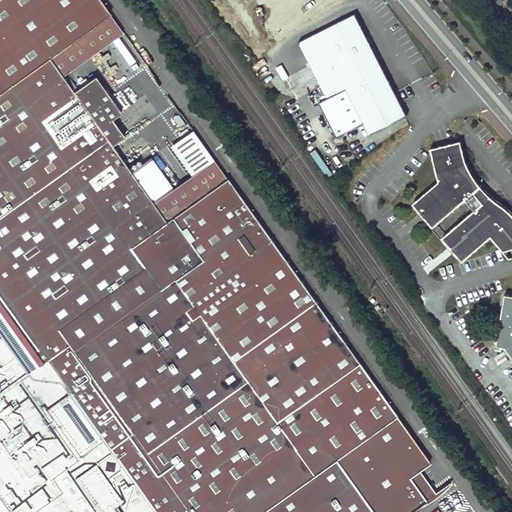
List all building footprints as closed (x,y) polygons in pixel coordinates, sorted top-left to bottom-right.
[(0,0),(0,511),(410,511),(426,501),(410,477),(418,471),(430,462),(213,159),(173,188),(152,202),(130,171),(122,159),(117,152),(112,145),(122,138),(124,137),(112,119),(121,113),(94,76),(73,91),(62,75),(50,57),(110,14),(100,0),(0,0)] [(406,114),(355,12),(299,41),(328,98),(319,103),(336,136),(364,121),(370,133),(406,114)] [(123,32),(110,14),(50,57),(62,75),(123,32)] [(131,152),(122,138),(112,145),(117,152),(122,159),(131,152)] [(503,250),(509,248),(511,246),(511,212),(510,210),(504,206),(493,197),(488,193),(480,184),(477,181),(474,176),(470,170),(468,166),(465,156),(460,140),(430,147),(438,180),(412,203),(432,226),(469,195),(471,197),(469,198),(469,199),(468,201),(469,203),(470,204),(472,205),(474,205),(476,204),(478,206),(442,237),(462,260),(477,247),(491,235),(503,250)] [(130,171),(152,202),(173,188),(150,157),(130,171)] [(511,294),(505,293),(496,344),(505,346),(511,356),(511,294)] [(418,471),(410,477),(426,501),(435,495),(418,471)]
